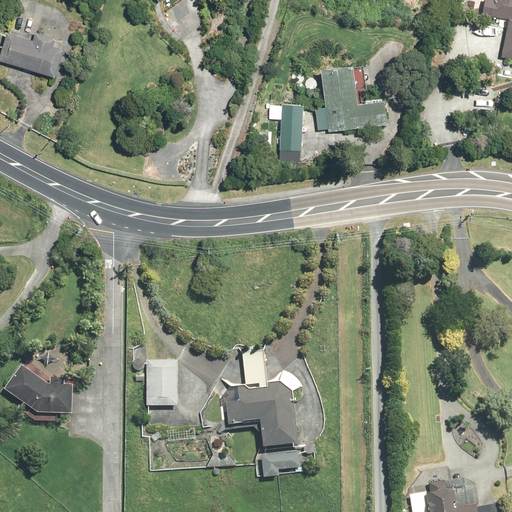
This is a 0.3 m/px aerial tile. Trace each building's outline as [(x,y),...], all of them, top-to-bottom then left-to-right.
[(511,0),(482,0),(481,15),(505,17),(501,57),(511,57),(511,0)] [(5,34),(0,50),(0,62),(51,78),(60,50),(49,47),(52,38),(33,32),(30,41),(5,34)] [(361,67),(318,71),(322,108),(314,109),(316,130),(326,129),(326,132),(384,125),(380,101),(355,104),(351,81),(362,80),(361,67)] [(299,163),(301,106),(280,105),(279,107),(269,107),(268,119),(280,120),(278,162),(299,163)] [(268,131),(268,122),(257,121),(255,145),(270,146),(271,132),(268,131)] [(229,387),(223,396),(227,427),(258,423),(260,450),(296,446),(291,393),(301,387),(295,378),(283,371),(277,383),(266,383),(262,352),(241,353),(242,388),(229,387)] [(49,380),(49,376),(30,363),(25,370),(20,367),(2,392),(34,415),(69,417),(71,387),(61,387),(61,380),(49,380)] [(176,364),(145,363),(144,407),(175,408),(176,364)] [(296,456),(260,458),(262,479),(276,477),(275,471),(297,470),(296,456)] [(499,511),(499,506),(477,509),(477,505),(455,508),(452,491),(446,492),(444,482),(427,484),(428,494),(409,496),(410,511),(499,511)]
